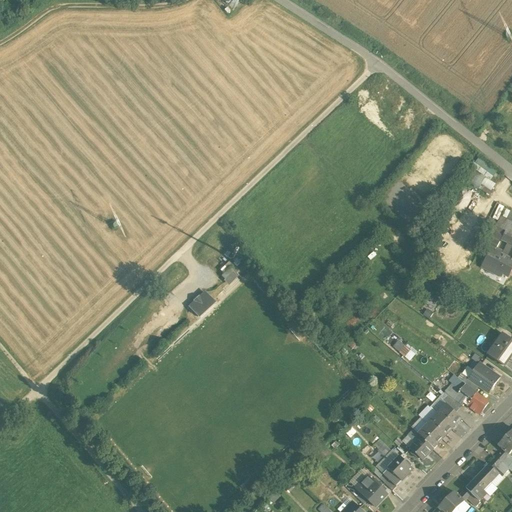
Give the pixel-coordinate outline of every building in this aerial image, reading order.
[(491,181),(497,172),(483,164),(471,184),(479,189),(481,185),(492,191),(496,184),(491,181)] [(510,223),(501,218),(497,227),(506,232),(510,223)] [(511,223),(510,223),(506,232),(503,239),(511,243),(511,223)] [(506,232),(497,227),(486,247),(491,250),(494,252),(503,239),(506,232)] [(509,258),(503,253),(500,256),(494,252),(491,250),(484,265),(495,270),(494,272),(495,275),(498,276),(501,276),(502,275),(508,278),(511,269),(511,261),(508,259),(509,258)] [(231,267),(228,263),(219,271),(223,275),(231,267)] [(233,272),(230,269),(221,277),(224,281),(233,272)] [(204,294),(189,308),(197,318),(213,303),(204,294)] [(511,340),(503,334),(488,355),(503,366),(508,359),(509,360),(510,359),(509,358),(511,352),(511,340)] [(408,343),(406,346),(399,340),(393,347),(411,361),(419,351),(408,343)] [(469,379),(468,379),(478,386),(489,393),(499,378),(479,364),(474,372),(469,379)] [(474,372),(467,367),(462,374),(465,377),(469,379),(474,372)] [(454,376),(449,381),(452,384),(460,391),(466,385),(454,376)] [(478,386),(468,379),(469,379),(465,377),(462,382),(475,391),(478,386)] [(460,391),(452,384),(445,392),(453,400),(462,406),(463,404),(468,398),(460,391)] [(473,390),(466,385),(460,391),(468,398),(472,392),(473,390)] [(431,392),(428,396),(434,401),(437,397),(431,392)] [(476,395),(472,392),(468,398),(463,404),(480,415),(488,403),(477,395),(476,395)] [(446,397),(444,394),(430,409),(436,415),(451,429),(461,419),(455,413),(442,401),(446,397)] [(446,397),(442,401),(455,413),(460,409),(446,397)] [(451,429),(436,415),(428,424),(443,438),(451,429)] [(443,438),(428,424),(419,434),(422,437),(433,448),(434,448),(443,438)] [(422,438),(411,450),(411,449),(410,450),(422,461),(422,460),(433,448),(422,437),(422,438)] [(511,451),(511,443),(505,437),(498,446),(502,450),(508,456),(511,451)] [(502,450),(495,457),(501,463),(508,456),(502,450)] [(400,457),(384,474),(392,482),(397,487),(413,469),(400,457)] [(495,457),(488,465),(494,470),(501,463),(495,457)] [(494,470),(488,465),(480,473),(491,483),(499,475),(494,470)] [(480,473),(465,489),(471,495),(479,502),(487,494),(484,491),(491,483),(480,473)] [(392,482),(384,474),(380,478),(388,486),(392,482)] [(387,494),(368,476),(356,489),(368,500),(375,507),(387,494)] [(368,500),(356,489),(352,493),(364,504),(368,500)] [(465,489),(458,497),(463,502),(467,499),(471,495),(465,489)] [(458,497),(453,493),(446,501),(456,510),(463,502),(458,497)] [(480,503),(471,495),(467,499),(476,507),(480,503)] [(454,511),(456,510),(446,501),(438,509),(441,511),(454,511)] [(363,511),(353,502),(343,511),(363,511)]
